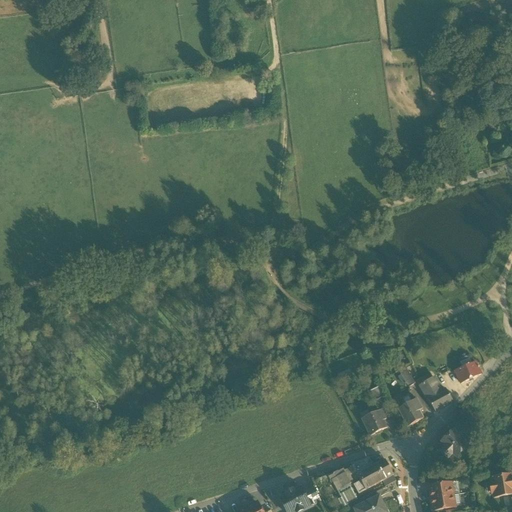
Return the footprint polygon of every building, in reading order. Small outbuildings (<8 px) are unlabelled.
[(460,362),(470,361),(469,353),(459,354),(460,362)] [(456,371),(461,382),(481,373),(475,361),(456,371)] [(399,371),(409,387),(415,383),(405,367),(399,371)] [(417,381),(420,385),(433,377),(430,372),(417,381)] [(419,385),(435,412),(454,402),(446,388),(441,391),(433,377),(420,385),(419,385)] [(368,392),(373,402),(385,396),(380,386),(368,392)] [(417,399),(411,402),(408,396),(395,403),(398,409),(408,427),(423,418),(419,411),(422,409),(417,399)] [(362,419),(371,436),(386,428),(383,421),(386,419),(381,410),(379,411),(377,409),(369,413),(370,416),(362,419)] [(440,452),(447,458),(453,453),(457,457),(468,445),(453,430),(442,441),(446,446),(440,452)] [(369,469),(372,475),(377,484),(383,481),(393,475),(385,460),(369,469)] [(338,491),(352,482),(343,468),(329,476),(338,491)] [(365,490),(377,484),(372,475),(364,479),(363,476),(359,478),(365,490)] [(383,481),(386,486),(396,481),(393,475),(383,481)] [(493,494),(494,498),(511,495),(511,478),(511,476),(491,479),(491,483),(490,484),(492,494),(493,494)] [(430,496),(431,499),(453,496),(451,484),(442,485),(430,487),(431,496),(430,496)] [(302,491),(310,506),(320,501),(312,485),(302,491)] [(280,499),(286,511),(290,511),(294,510),(295,511),(299,511),(310,506),(302,491),(301,489),(294,492),(293,490),(286,494),(287,496),(280,499)] [(354,491),(342,495),(345,504),(357,500),(354,491)] [(356,511),(387,511),(379,496),(355,509),(356,511)] [(455,508),(453,496),(431,499),(431,503),(432,502),(434,511),(446,509),(455,508)]
